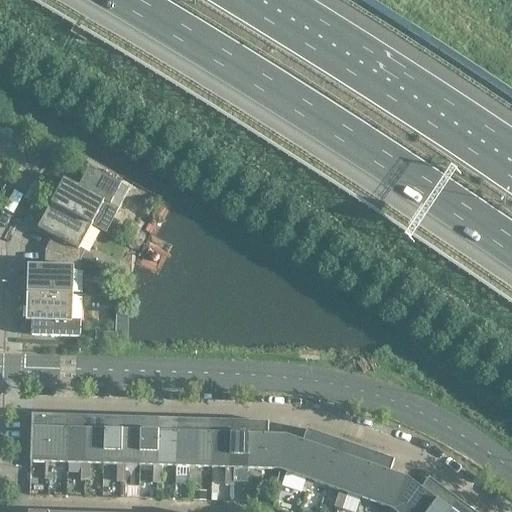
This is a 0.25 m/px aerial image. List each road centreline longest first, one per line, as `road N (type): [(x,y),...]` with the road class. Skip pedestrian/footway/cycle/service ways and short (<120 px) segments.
road 1 (residential): [(495,511),(413,453),(315,415),(0,400)]
road 2 (motorway): [(129,0),(511,243)]
road 3 (motorway): [(511,160),(273,0)]
road 4 (residential): [(0,232),(39,166),(0,145)]
